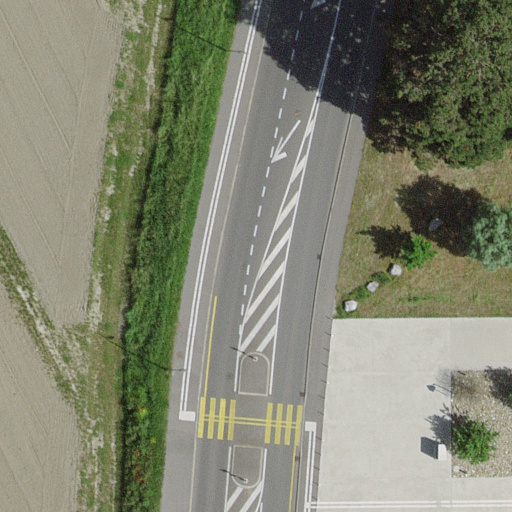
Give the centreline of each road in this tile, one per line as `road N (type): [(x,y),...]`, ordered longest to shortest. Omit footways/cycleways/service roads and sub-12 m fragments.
road 1 (tertiary): [(326,67),(228,312),(209,511)]
road 2 (tertiary): [(272,511),(326,67)]
